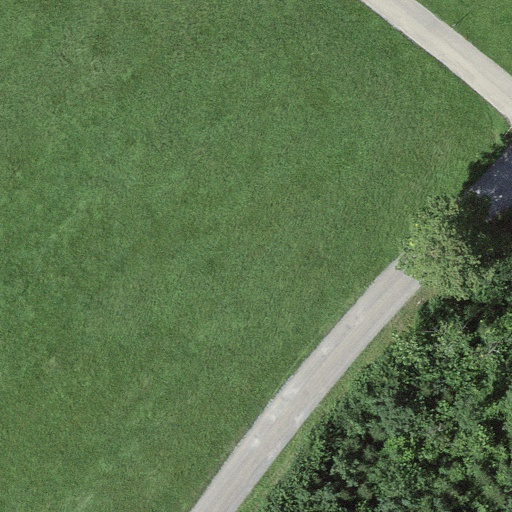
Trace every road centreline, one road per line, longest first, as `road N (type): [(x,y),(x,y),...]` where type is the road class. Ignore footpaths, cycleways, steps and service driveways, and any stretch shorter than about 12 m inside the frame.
road 1 (residential): [(511,188),(300,401),(216,511)]
road 2 (track): [(511,117),(376,0)]
